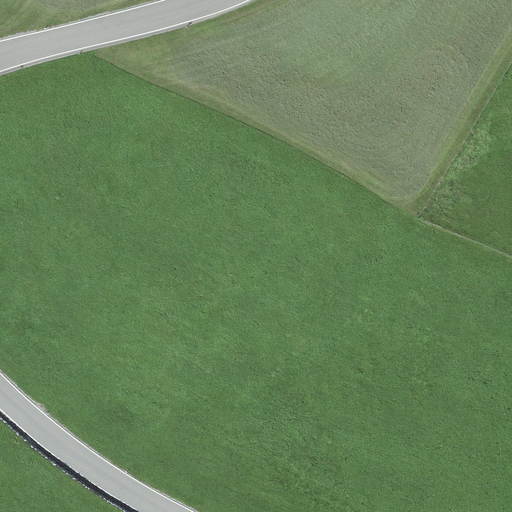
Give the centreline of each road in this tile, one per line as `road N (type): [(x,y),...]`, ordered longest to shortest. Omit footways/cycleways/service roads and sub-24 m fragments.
road 1 (tertiary): [(212,0),(0,56)]
road 2 (tertiary): [(0,395),(69,453),(163,511)]
